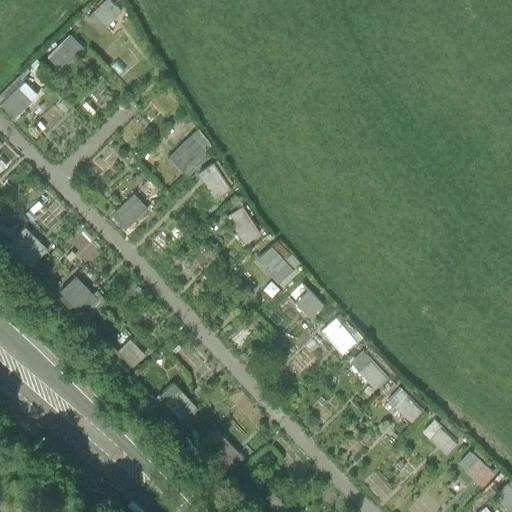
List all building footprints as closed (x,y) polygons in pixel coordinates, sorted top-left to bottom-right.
[(111,0),(92,16),(104,31),(128,12),(118,0),(111,0)] [(75,33),(54,57),(68,70),(90,46),(75,33)] [(172,152),(185,171),(215,150),(201,132),(172,152)] [(222,162),(204,169),(215,197),(233,190),(222,162)] [(115,213),(134,233),(157,212),(138,192),(115,213)] [(247,204),(229,215),(249,246),(267,235),(247,204)] [(277,277),(267,287),(276,296),(304,269),(278,242),(260,259),(277,277)] [(94,316),(110,301),(84,274),(68,290),(94,316)] [(315,317),(329,302),(306,280),(292,295),(315,317)] [(343,313),(325,329),(347,355),(365,338),(343,313)] [(369,347),(354,361),(363,370),(378,356),(369,347)] [(382,389),(394,376),(376,359),(364,373),(382,389)] [(191,419),(204,406),(180,380),(167,393),(191,419)] [(417,423),(429,410),(405,388),(393,400),(417,423)] [(161,399),(184,422),(188,417),(165,395),(161,399)] [(446,427),(435,440),(453,455),(464,443),(446,427)] [(483,458),(470,472),(487,487),(500,473),(483,458)] [(511,486),(503,498),(511,506),(511,486)]
